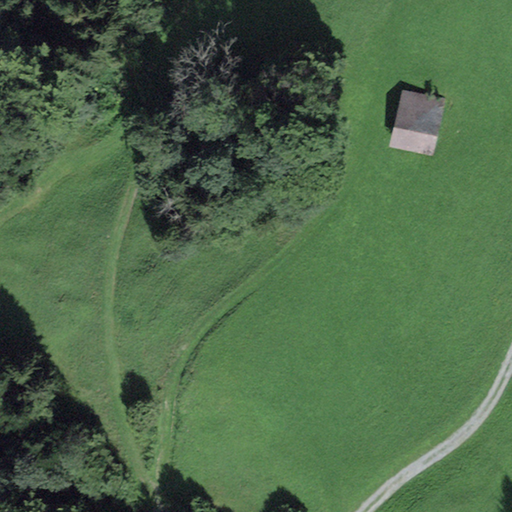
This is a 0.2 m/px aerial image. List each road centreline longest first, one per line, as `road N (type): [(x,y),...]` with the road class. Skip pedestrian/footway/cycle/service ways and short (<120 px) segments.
road 1 (track): [(164,511),(179,361),(194,333),(292,254),(334,205),(374,128),(402,0)]
road 2 (track): [(157,511),(108,345),(116,237),(147,118)]
road 3 (track): [(371,511),(451,441),(511,360)]
road 4 (track): [(0,218),(70,161),(147,118)]
road 5 (track): [(147,118),(185,0)]
